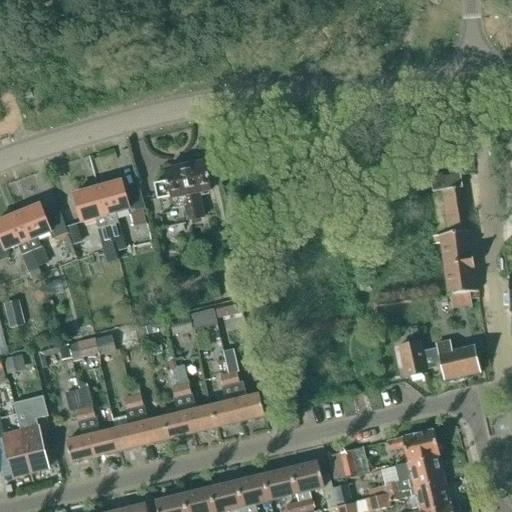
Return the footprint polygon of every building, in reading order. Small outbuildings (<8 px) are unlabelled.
[(450,152),(418,157),(421,174),(453,169),(450,152)] [(203,164),(202,161),(191,163),(192,166),(165,171),(168,182),(154,185),(158,200),(171,198),(173,209),(186,206),(189,222),(203,219),(198,194),(211,191),(206,163),(203,164)] [(441,178),(441,175),(430,176),(432,192),(442,191),(449,234),(433,237),(435,245),(441,244),(448,297),(450,297),(470,294),(471,300),(479,299),(478,292),(469,231),(460,175),(457,176),(441,178)] [(108,227),(118,224),(116,214),(128,211),(130,215),(143,211),(146,210),(139,188),(138,188),(124,192),(121,182),(98,189),(108,227)] [(98,189),(74,195),(82,224),(96,220),(98,230),(108,227),(98,189)] [(32,252),(41,248),(37,239),(50,234),(53,239),(68,234),(59,209),(43,215),(39,206),(17,215),(32,252)] [(143,211),(130,215),(133,227),(147,223),(143,211)] [(18,246),(22,256),(32,252),(17,215),(15,216),(10,218),(0,221),(0,261),(9,258),(6,251),(18,246)] [(118,224),(108,227),(116,253),(126,250),(118,224)] [(108,227),(98,230),(108,263),(118,260),(116,253),(108,227)] [(69,238),(65,239),(72,258),(76,257),(69,238)] [(41,248),(32,252),(38,267),(48,263),(42,248),(41,248)] [(38,267),(32,252),(22,256),(29,271),(38,267)] [(38,267),(29,271),(32,279),(41,275),(38,267)] [(230,295),(242,292),(237,272),(226,275),(230,295)] [(37,302),(46,299),(42,283),(33,285),(37,302)] [(472,306),(471,300),(470,294),(450,297),(452,309),(472,306)] [(161,296),(148,299),(151,311),(164,307),(161,296)] [(3,305),(9,328),(23,325),(18,302),(3,305)] [(240,306),(221,310),(223,319),(242,314),(240,306)] [(213,311),(191,317),(194,331),(217,325),(213,311)] [(173,333),(192,328),(189,317),(170,321),(173,333)] [(0,355),(11,352),(2,319),(0,319),(0,355)] [(143,336),(152,334),(150,327),(141,329),(143,336)] [(417,330),(410,332),(411,339),(418,337),(417,330)] [(111,335),(96,339),(100,356),(116,352),(111,335)] [(95,340),(69,346),(72,358),(72,360),(99,354),(95,340)] [(452,353),(450,342),(436,345),(437,349),(421,353),(419,343),(399,348),(406,379),(426,374),(425,371),(441,367),(444,382),(480,373),(475,348),(452,353)] [(68,345),(59,347),(62,361),(72,358),(69,346),(68,345)] [(233,351),(223,354),(225,361),(228,375),(237,373),(238,372),(233,351)] [(7,371),(25,367),(22,355),(5,360),(7,371)] [(185,367),(176,369),(180,386),(189,384),(185,367)] [(228,375),(231,387),(240,385),(237,373),(228,375)] [(220,377),(223,389),(231,387),(228,375),(220,377)] [(180,386),(183,399),(192,397),(189,384),(180,386)] [(240,423),(265,417),(259,395),(246,399),(243,384),(240,385),(231,387),(240,423)] [(139,386),(130,388),(133,398),(141,396),(139,386)] [(172,388),(175,401),(183,399),(180,386),(172,388)] [(225,404),(211,407),(216,429),(240,423),(231,387),(223,389),(222,389),(225,404)] [(89,389),(80,391),(85,410),(93,408),(89,389)] [(69,394),(64,395),(69,413),(76,412),(85,410),(80,391),(69,394)] [(133,398),(136,410),(144,408),(141,396),(133,398)] [(192,434),(216,429),(211,407),(197,411),(193,396),(192,397),(183,399),(192,434)] [(20,430),(31,473),(48,469),(36,420),(48,417),(44,397),(14,404),(20,430)] [(124,400),(127,412),(136,410),(133,398),(124,400)] [(168,440),(192,434),(183,399),(175,401),(174,401),(177,415),(163,419),(168,440)] [(93,408),(85,410),(88,422),(96,420),(93,408)] [(136,410),(144,446),(168,440),(163,419),(149,422),(145,408),(144,408),(136,410)] [(76,412),(79,424),(88,422),(85,410),(76,412)] [(129,427),(115,430),(120,452),(144,446),(136,410),(127,412),(126,413),(129,427)] [(96,458),(120,452),(115,430),(101,434),(97,420),(96,420),(88,422),(90,430),(96,458)] [(81,438),(66,442),(72,464),(96,458),(90,430),(88,422),(79,424),(78,424),(81,438)] [(20,430),(3,434),(4,438),(13,478),(31,473),(20,430)] [(408,464),(440,456),(434,431),(402,439),(387,443),(389,452),(404,448),(408,464)] [(344,478),(357,475),(351,452),(339,455),(344,478)] [(408,464),(396,467),(400,483),(402,492),(414,489),(444,482),(439,457),(440,457),(440,456),(408,464)] [(297,495),(299,504),(313,501),(311,492),(324,489),(318,463),(291,470),(297,495)] [(270,502),(297,495),(291,470),(264,476),(270,502)] [(270,502),(264,476),(237,483),(243,509),(243,511),(257,511),(256,505),(270,502)] [(414,489),(402,492),(404,500),(416,497),(419,511),(425,511),(452,505),(451,505),(450,505),(444,482),(414,489)] [(243,511),(243,509),(237,483),(209,490),(214,511),(228,511),(230,511),(243,511)] [(400,483),(385,487),(387,495),(402,492),(400,483)] [(346,487),(334,490),(337,505),(349,503),(346,487)] [(387,495),(385,487),(378,489),(369,491),(371,499),(387,495)] [(214,511),(209,490),(182,496),(186,511),(214,511)] [(404,500),(402,492),(387,495),(389,503),(404,500)] [(373,511),(390,508),(389,503),(387,495),(371,499),(367,500),(369,511),(373,511)] [(186,511),(182,496),(155,503),(157,511),(186,511)] [(313,501),(299,504),(301,511),(315,511),(313,501)] [(356,511),(354,503),(336,508),(337,511),(356,511)]
